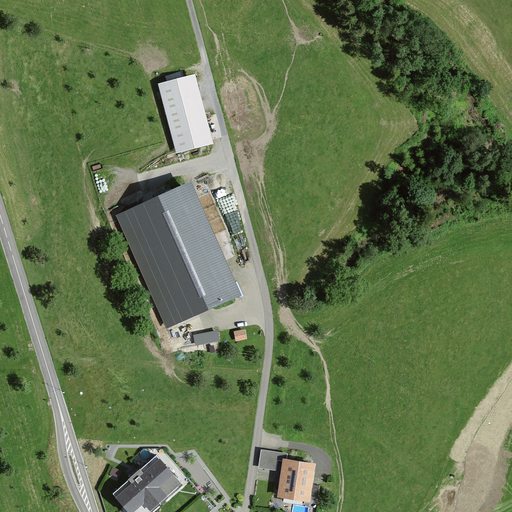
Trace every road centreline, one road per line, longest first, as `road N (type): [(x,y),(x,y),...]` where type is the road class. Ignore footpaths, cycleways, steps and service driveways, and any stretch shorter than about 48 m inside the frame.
road 1 (residential): [(246,511),(269,312),(189,0)]
road 2 (tertiary): [(0,211),(90,511)]
